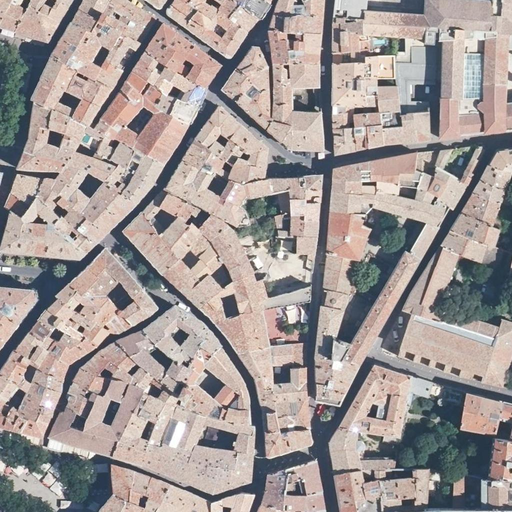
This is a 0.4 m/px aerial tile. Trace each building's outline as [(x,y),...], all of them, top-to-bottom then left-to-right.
[(0,0),(0,25),(16,30),(30,5),(30,4),(31,0),(0,0)] [(31,0),(30,4),(30,5),(16,30),(34,36),(48,40),(65,11),(71,0),(31,0)] [(84,0),(72,21),(93,31),(99,20),(105,23),(104,25),(110,29),(112,25),(123,31),(122,32),(124,32),(138,7),(126,0),(84,0)] [(177,20),(186,26),(222,51),(228,56),(230,57),(231,57),(232,56),(232,55),(242,41),(243,40),(249,31),(227,14),(220,8),(213,19),(189,3),(190,2),(186,0),(174,0),(169,8),(168,10),(168,11),(169,13),(170,14),(177,20)] [(186,0),(190,2),(189,3),(213,19),(220,8),(227,14),(249,31),(252,27),(254,25),(260,18),(235,0),(224,0),(223,3),(217,0),(214,0),(211,5),(206,1),(206,0),(186,0)] [(217,0),(223,3),(224,0),(235,0),(260,18),(265,10),(269,5),(271,0),(217,0)] [(271,25),(269,29),(287,30),(296,31),(322,33),(324,13),(324,0),(303,0),(304,3),(293,3),(294,0),(279,0),(277,4),(277,5),(273,15),(271,25)] [(334,17),(363,20),(363,33),(369,34),(425,39),(425,34),(439,35),(439,27),(491,30),(511,30),(511,0),(424,0),(423,14),(368,10),(335,8),(334,17)] [(368,0),(335,0),(335,8),(368,10),(368,0)] [(138,7),(124,32),(141,42),(156,18),(147,13),(138,7)] [(363,20),(334,17),(333,28),(333,52),(347,51),(360,50),(360,55),(371,55),(369,34),(363,33),(363,20)] [(77,69),(79,70),(90,76),(98,80),(99,80),(114,87),(123,69),(126,65),(133,54),(141,42),(124,32),(122,32),(123,31),(112,25),(110,29),(104,25),(105,23),(99,20),(93,31),(72,21),(60,41),(52,56),(77,69)] [(147,49),(150,52),(155,57),(159,61),(166,65),(206,88),(207,86),(213,78),(221,65),(221,64),(221,63),(220,63),(220,62),(189,41),(178,33),(164,24),(147,49)] [(439,27),(439,35),(439,40),(442,40),(439,137),(511,128),(511,30),(491,30),(439,27)] [(273,56),(274,63),(284,63),(289,63),(319,62),(321,41),(322,33),(296,31),(296,38),(287,37),(287,30),(269,29),(270,35),(271,44),(271,45),(273,56)] [(270,91),(269,71),(268,71),(268,66),(267,64),(266,61),(262,53),(259,47),(252,46),(247,53),(240,63),(236,68),(234,71),(232,73),(229,80),(228,80),(223,89),(240,104),(242,106),(254,116),(255,116),(267,127),(270,130),(276,135),(282,140),(292,124),(273,120),(273,116),(270,116),(270,105),(270,91)] [(149,99),(156,105),(165,110),(173,114),(182,119),(190,122),(197,108),(199,104),(202,98),(206,88),(166,65),(161,73),(154,69),(159,61),(155,57),(150,52),(147,49),(140,61),(133,71),(132,74),(127,81),(140,92),(148,80),(152,82),(143,94),(149,99)] [(347,51),(333,52),(333,57),(333,62),(360,61),(360,55),(360,50),(347,51)] [(360,61),(333,62),(332,86),(332,109),(332,113),(353,112),(367,112),(381,111),(377,84),(377,79),(395,78),(394,54),(371,55),(360,55),(360,61)] [(71,116),(72,116),(72,117),(73,117),(89,126),(92,122),(91,121),(95,116),(113,89),(114,87),(99,80),(98,80),(90,76),(89,80),(77,74),(79,70),(77,69),(52,56),(43,76),(33,99),(36,100),(37,101),(53,109),(53,108),(71,116)] [(274,104),(273,116),(273,120),(292,124),(282,140),(291,148),(299,148),(309,149),(324,150),(322,120),(322,110),(293,109),(292,86),(320,85),(319,62),(289,63),(290,77),(287,77),(287,70),(287,69),(287,68),(286,68),(284,65),(284,63),(274,63),(274,71),(274,73),(274,75),(274,84),(274,95),(274,97),(274,101),(274,104)] [(114,139),(115,137),(121,140),(153,158),(161,162),(165,165),(175,149),(177,146),(181,140),(190,122),(182,119),(173,114),(165,110),(156,105),(149,99),(143,94),(140,92),(127,81),(123,89),(97,125),(97,124),(95,127),(107,134),(106,135),(107,135),(114,139)] [(404,141),(419,140),(414,111),(400,111),(401,116),(396,116),(394,84),(377,84),(381,111),(384,143),(395,142),(404,141)] [(32,128),(31,136),(27,148),(24,155),(19,167),(64,171),(76,150),(77,150),(83,139),(87,131),(102,138),(103,139),(106,135),(107,134),(95,127),(97,124),(92,122),(89,126),(73,117),(72,117),(72,116),(71,116),(53,108),(53,109),(37,101),(36,100),(32,128)] [(228,178),(230,178),(232,179),(233,175),(249,179),(248,181),(264,178),(264,176),(265,170),(268,148),(262,143),(245,127),(236,120),(220,106),(206,123),(203,127),(196,137),(194,140),(192,144),(182,159),(196,165),(205,169),(217,171),(219,172),(228,178)] [(414,111),(419,140),(425,139),(431,139),(430,126),(430,110),(414,111)] [(377,145),(384,143),(381,111),(367,112),(353,112),(354,126),(356,149),(370,146),(372,146),(377,145)] [(353,112),(332,113),(332,118),(333,128),(354,126),(353,112)] [(334,144),(335,154),(341,152),(350,150),(356,149),(354,126),(333,128),(334,143),(334,144)] [(107,178),(110,180),(108,182),(122,193),(123,192),(136,203),(139,200),(145,193),(153,185),(155,181),(165,165),(161,162),(153,158),(121,140),(117,148),(104,141),(107,135),(106,135),(103,139),(102,138),(97,151),(96,150),(93,156),(102,159),(104,156),(110,159),(111,158),(119,162),(118,165),(107,178)] [(433,197),(435,194),(438,196),(436,199),(450,208),(453,209),(455,206),(458,200),(463,191),(467,185),(469,182),(473,174),(476,167),(480,158),(485,148),(483,146),(477,146),(473,155),(466,167),(460,179),(443,169),(454,148),(449,148),(438,149),(427,150),(418,151),(416,167),(423,170),(419,187),(416,199),(431,203),(431,202),(433,197)] [(492,158),(489,164),(505,169),(511,170),(511,147),(497,149),(496,151),(492,158)] [(59,202),(69,210),(65,217),(85,233),(96,243),(107,232),(111,227),(126,213),(134,206),(136,203),(123,192),(122,193),(108,182),(110,180),(107,178),(118,165),(102,159),(93,156),(77,150),(76,150),(64,171),(65,171),(57,180),(48,178),(46,179),(44,179),(43,184),(42,183),(37,195),(37,196),(53,210),(59,202)] [(418,151),(372,160),(372,180),(378,180),(400,184),(400,178),(414,179),(416,167),(418,151)] [(180,194),(200,204),(213,211),(222,217),(239,226),(254,221),(266,218),(275,215),(282,212),(291,211),(290,197),(289,177),(276,176),(264,176),(264,178),(248,181),(249,179),(233,175),(232,179),(230,178),(228,178),(219,172),(217,171),(205,169),(196,165),(182,159),(180,163),(174,172),(174,173),(166,186),(180,194)] [(335,168),(334,178),(364,180),(372,180),(372,160),(359,162),(335,168)] [(491,198),(501,203),(506,189),(507,189),(511,173),(511,170),(505,169),(489,164),(483,176),(480,181),(473,192),(491,198)] [(400,184),(401,184),(419,187),(423,170),(416,167),(414,179),(400,178),(400,184)] [(19,196),(31,205),(37,197),(37,196),(37,195),(42,183),(43,184),(44,179),(35,177),(19,173),(15,183),(12,192),(17,195),(19,196)] [(306,175),(289,177),(290,197),(307,197),(307,189),(321,188),(322,173),(307,175),(306,175)] [(333,186),(333,191),(351,191),(363,192),(364,180),(334,178),(333,186)] [(400,184),(378,180),(378,191),(400,195),(401,184),(400,184)] [(166,186),(164,188),(163,189),(144,208),(125,229),(164,273),(181,255),(183,257),(191,248),(204,232),(199,227),(211,213),(200,207),(179,196),(180,194),(166,186)] [(321,196),(321,188),(307,189),(307,197),(307,201),(320,201),(321,196)] [(430,243),(434,236),(443,221),(445,217),(450,208),(436,199),(434,204),(431,202),(431,203),(416,199),(400,195),(378,191),(377,190),(376,193),(373,206),(400,213),(419,219),(427,221),(410,251),(406,248),(355,334),(350,343),(336,338),(345,310),(321,305),(320,314),(319,328),(319,330),(317,345),(316,356),(332,357),(336,358),(342,359),(360,364),(362,361),(363,359),(369,349),(375,337),(389,313),(399,297),(430,243)] [(333,191),(331,212),(349,214),(365,216),(373,206),(376,193),(363,192),(351,191),(333,191)] [(6,207),(10,211),(11,209),(20,216),(21,215),(23,217),(31,205),(19,196),(17,195),(12,192),(8,200),(6,207)] [(461,211),(501,227),(505,228),(511,206),(511,205),(501,203),(491,198),(473,192),(467,201),(461,211)] [(1,250),(2,250),(40,254),(81,258),(93,246),(96,243),(85,233),(65,217),(63,215),(62,217),(53,210),(37,196),(37,197),(31,205),(23,217),(21,215),(20,216),(11,209),(10,211),(11,211),(7,227),(1,250)] [(307,201),(307,197),(290,197),(291,211),(291,214),(305,213),(305,219),(319,219),(320,210),(320,201),(307,201)] [(282,212),(275,215),(276,225),(277,228),(278,228),(278,233),(290,235),(291,229),(286,229),(284,218),(291,218),(291,214),(291,211),(282,212)] [(450,229),(487,243),(495,246),(501,227),(461,211),(454,223),(450,229)] [(349,214),(331,212),(327,252),(360,261),(368,239),(373,230),(362,228),(365,216),(349,214)] [(233,279),(236,285),(256,278),(254,271),(235,229),(229,223),(223,218),(222,218),(211,213),(199,227),(204,232),(191,248),(197,256),(199,255),(201,257),(191,268),(183,257),(181,255),(164,273),(201,307),(220,292),(224,286),(211,273),(225,261),(229,268),(233,279)] [(305,213),(291,214),(291,218),(291,229),(290,235),(297,236),(318,236),(318,228),(319,219),(305,219),(305,213)] [(427,221),(419,219),(403,247),(406,248),(410,251),(427,221)] [(445,237),(441,244),(453,249),(452,251),(459,253),(481,261),(487,243),(450,229),(445,237)] [(290,235),(278,233),(276,233),(277,249),(277,253),(297,252),(297,236),(290,235)] [(317,241),(318,236),(297,236),(297,252),(308,252),(308,256),(313,258),(314,254),(317,241)] [(403,309),(412,312),(435,319),(442,321),(443,320),(466,328),(485,333),(497,337),(494,346),(495,346),(486,375),(485,375),(483,381),(493,384),(503,386),(510,363),(511,356),(511,320),(501,317),(501,319),(501,320),(500,325),(497,324),(483,320),(446,308),(446,310),(440,308),(441,304),(459,253),(452,251),(453,249),(441,244),(424,271),(409,295),(403,309)] [(124,267),(106,247),(103,251),(99,255),(97,258),(96,258),(95,259),(93,261),(83,270),(95,281),(92,284),(96,287),(101,292),(105,295),(109,298),(110,299),(108,301),(107,300),(101,307),(103,308),(95,319),(99,322),(117,306),(113,301),(109,297),(110,296),(106,293),(119,280),(118,280),(120,278),(128,288),(119,296),(126,304),(127,306),(136,298),(134,296),(143,288),(138,282),(124,267)] [(327,252),(321,305),(345,310),(360,261),(327,252)] [(310,259),(306,266),(314,270),(317,262),(310,259)] [(81,272),(69,282),(85,295),(86,294),(101,307),(107,300),(108,301),(110,299),(109,298),(105,295),(101,292),(96,287),(92,284),(95,281),(83,270),(81,272)] [(511,274),(505,272),(503,279),(511,282),(511,274)] [(208,313),(211,316),(227,335),(238,351),(271,344),(264,309),(264,308),(310,300),(311,282),(271,298),(264,277),(256,278),(236,285),(233,279),(224,286),(220,292),(201,307),(208,313)] [(55,294),(57,296),(66,301),(68,302),(74,307),(80,300),(85,303),(79,311),(86,314),(93,317),(93,318),(101,307),(86,294),(85,295),(69,282),(67,284),(55,294)] [(0,284),(0,308),(4,312),(19,323),(20,322),(27,312),(27,311),(37,296),(34,288),(27,287),(14,286),(11,285),(0,284)] [(145,290),(143,288),(134,296),(136,298),(127,306),(121,311),(119,308),(118,308),(102,324),(110,329),(111,329),(119,331),(128,325),(135,322),(139,319),(148,314),(149,313),(158,306),(153,300),(145,290)] [(47,306),(67,319),(76,309),(74,307),(68,302),(66,301),(57,296),(53,300),(47,306)] [(126,304),(119,296),(113,301),(117,306),(118,308),(119,308),(121,311),(127,306),(126,304)] [(38,319),(53,328),(56,324),(65,330),(82,340),(86,335),(82,332),(66,320),(67,319),(47,306),(45,309),(42,313),(38,319)] [(102,324),(118,308),(117,306),(99,322),(102,324)] [(191,366),(195,356),(194,355),(200,344),(214,352),(221,345),(202,323),(183,312),(173,306),(159,317),(143,328),(153,339),(156,343),(165,350),(174,357),(183,362),(188,365),(191,366)] [(101,307),(93,318),(95,319),(103,308),(101,307)] [(290,309),(291,322),(299,322),(298,308),(290,309)] [(11,333),(19,323),(4,312),(0,317),(0,336),(6,341),(8,338),(11,333)] [(473,379),(483,381),(485,375),(486,375),(495,346),(494,346),(497,337),(485,333),(466,328),(443,320),(442,321),(435,319),(412,312),(405,334),(398,355),(418,362),(433,367),(436,367),(453,373),(460,375),(465,377),(473,379)] [(82,332),(86,335),(96,344),(103,337),(110,329),(102,324),(99,322),(95,319),(93,318),(93,317),(86,314),(81,322),(86,326),(82,332)] [(29,330),(43,339),(45,335),(47,334),(49,335),(53,328),(38,319),(35,323),(32,327),(29,330)] [(188,365),(183,362),(174,357),(165,350),(159,361),(157,359),(155,357),(153,356),(151,353),(146,347),(156,343),(153,339),(143,328),(133,333),(128,335),(117,340),(133,357),(134,358),(138,361),(141,364),(161,379),(171,386),(174,389),(178,394),(181,390),(179,387),(180,385),(180,383),(179,383),(181,380),(185,383),(185,382),(186,382),(186,381),(187,381),(188,381),(194,368),(191,366),(188,365)] [(23,339),(16,348),(27,355),(34,344),(37,345),(31,357),(39,363),(41,364),(49,350),(40,344),(43,340),(43,339),(29,330),(24,338),(23,339)] [(39,363),(37,367),(57,375),(58,380),(62,381),(66,371),(69,362),(74,359),(88,350),(96,344),(86,335),(82,340),(65,330),(59,339),(56,337),(54,340),(45,335),(43,339),(43,340),(40,344),(49,350),(41,364),(39,363)] [(90,359),(82,366),(94,374),(97,374),(105,365),(114,371),(111,377),(113,377),(126,380),(131,382),(134,375),(132,374),(127,370),(138,361),(134,358),(133,357),(117,340),(109,344),(102,349),(100,350),(99,351),(98,352),(96,354),(90,359)] [(262,405),(263,411),(276,409),(274,390),(273,381),(272,375),(280,374),(280,367),(288,366),(291,366),(306,365),(306,358),(307,341),(271,344),(238,351),(241,356),(246,363),(246,364),(252,372),(255,377),(255,379),(256,381),(257,387),(258,392),(259,395),(262,405)] [(190,407),(190,409),(218,416),(233,419),(244,422),(252,424),(251,421),(251,415),(250,406),(248,396),(248,395),(247,392),(244,385),(240,374),(239,373),(238,371),(234,366),(229,357),(221,345),(214,352),(200,344),(194,355),(195,356),(191,366),(194,368),(188,381),(187,381),(186,381),(186,382),(185,382),(185,383),(181,390),(178,394),(179,395),(176,401),(176,402),(177,402),(190,407)] [(7,362),(0,372),(18,383),(23,375),(26,377),(26,378),(32,381),(37,367),(39,363),(31,357),(27,355),(16,348),(15,350),(7,361),(7,362)] [(354,377),(360,364),(342,359),(341,366),(334,365),(336,358),(332,357),(316,356),(316,358),(316,371),(316,387),(316,388),(316,400),(330,402),(341,404),(345,395),(352,381),(354,377)] [(345,416),(340,425),(356,428),(359,429),(387,433),(400,435),(401,428),(402,422),(402,417),(404,412),(405,407),(405,404),(408,394),(408,391),(409,387),(412,375),(409,374),(392,368),(373,363),(371,367),(366,377),(363,383),(358,391),(357,394),(352,403),(345,416)] [(119,440),(117,443),(113,455),(121,457),(126,459),(141,463),(150,438),(141,435),(149,417),(156,420),(157,421),(166,402),(176,405),(177,402),(176,402),(176,401),(179,395),(178,394),(174,389),(171,386),(161,379),(141,364),(132,374),(134,375),(131,382),(145,387),(144,390),(134,409),(134,410),(133,410),(128,421),(123,433),(121,437),(119,440)] [(274,390),(276,409),(281,430),(310,427),(310,423),(309,416),(309,415),(307,395),(306,381),(306,376),(306,365),(291,366),(291,380),(273,381),(274,390)] [(94,374),(82,366),(77,375),(76,376),(72,384),(87,390),(92,391),(98,393),(105,394),(113,377),(111,377),(97,374),(94,374)] [(18,409),(29,415),(36,419),(42,410),(51,414),(54,408),(56,404),(61,390),(62,387),(62,381),(58,380),(57,375),(37,367),(32,381),(26,378),(26,377),(23,375),(18,383),(28,389),(19,407),(18,409)] [(0,394),(7,398),(18,383),(0,372),(0,394)] [(408,394),(405,404),(411,405),(414,392),(445,401),(464,407),(467,391),(464,390),(450,387),(431,381),(416,376),(412,375),(409,387),(408,391),(408,394)] [(70,443),(75,445),(80,446),(93,450),(94,450),(113,455),(117,443),(119,440),(121,437),(123,433),(128,421),(133,410),(134,410),(134,409),(144,390),(145,387),(131,382),(126,380),(113,377),(105,394),(98,393),(92,391),(90,397),(95,399),(88,417),(85,429),(70,425),(72,419),(74,420),(77,411),(71,408),(67,406),(64,413),(61,411),(55,423),(49,436),(61,440),(70,443)] [(85,395),(87,390),(72,384),(70,388),(67,397),(69,398),(69,400),(67,406),(71,408),(77,411),(88,417),(95,399),(90,397),(85,395)] [(473,393),(467,391),(464,407),(460,427),(496,434),(500,416),(504,400),(496,398),(473,393)] [(0,425),(20,431),(29,415),(18,409),(19,407),(13,404),(12,405),(5,401),(7,398),(0,394),(0,425)] [(511,402),(504,400),(500,416),(511,419),(511,428),(510,439),(511,438),(511,402)] [(156,469),(158,470),(168,474),(183,480),(200,488),(213,493),(215,493),(230,488),(251,480),(252,472),(252,462),(253,457),(253,447),(254,441),(255,429),(255,428),(254,424),(252,424),(244,422),(233,419),(218,416),(190,409),(190,407),(177,402),(176,405),(166,402),(157,421),(156,420),(150,438),(141,463),(145,464),(156,469)] [(312,434),(310,427),(281,430),(276,409),(263,411),(264,414),(265,440),(266,452),(267,454),(267,455),(268,456),(269,456),(270,456),(272,456),(293,449),(310,443),(312,442),(313,441),(313,440),(313,439),(313,437),(312,434)] [(36,419),(29,415),(20,431),(28,433),(42,436),(44,430),(46,426),(51,414),(42,410),(36,419)] [(332,459),(335,473),(354,469),(358,469),(360,468),(362,468),(370,468),(380,468),(385,468),(394,468),(396,462),(395,458),(382,458),(369,458),(361,459),(358,449),(362,449),(363,449),(363,448),(364,448),(364,447),(365,446),(365,445),(365,444),(365,443),(365,442),(364,441),(363,440),(362,439),(358,439),(358,433),(359,429),(356,428),(340,425),(338,428),(334,435),(330,441),(330,444),(332,456),(332,459)] [(457,455),(454,471),(472,474),(481,475),(481,477),(489,478),(490,477),(507,477),(511,477),(511,438),(510,439),(495,436),(492,462),(476,459),(475,459),(464,457),(464,455),(467,456),(469,442),(486,445),(489,443),(490,436),(460,431),(458,450),(457,455)] [(0,457),(0,469),(4,472),(10,460),(1,456),(0,457)] [(20,476),(29,465),(18,456),(9,467),(20,476)] [(292,508),(301,509),(310,510),(316,511),(323,511),(326,511),(325,508),(323,493),(318,466),(317,458),(293,465),(268,473),(267,482),(265,492),(261,503),(273,505),(282,507),(284,508),(292,508)] [(134,470),(112,463),(113,475),(114,493),(139,503),(141,491),(150,494),(146,506),(157,510),(159,505),(162,497),(163,497),(164,495),(170,483),(162,479),(155,476),(152,476),(134,470)] [(52,466),(40,477),(58,496),(70,485),(52,466)] [(341,510),(340,511),(358,511),(355,499),(374,496),(381,494),(382,508),(382,511),(396,510),(416,509),(428,508),(430,467),(425,467),(412,467),(413,475),(386,477),(385,468),(380,468),(370,468),(362,468),(360,468),(358,469),(354,469),(335,473),(336,480),(337,486),(339,496),(339,500),(341,510)] [(452,508),(511,507),(511,477),(507,477),(490,477),(489,478),(481,477),(481,475),(472,474),(454,471),(452,508)] [(248,511),(249,510),(255,493),(242,491),(227,496),(212,501),(200,495),(190,491),(185,489),(170,483),(164,495),(163,497),(162,497),(159,505),(157,510),(155,511),(248,511)] [(155,511),(157,510),(146,506),(139,503),(114,493),(108,500),(104,504),(98,511),(155,511)] [(511,511),(511,507),(452,508),(428,508),(416,509),(396,510),(395,511),(371,511),(382,511),(382,508),(381,494),(374,496),(355,499),(358,511),(511,511)] [(284,508),(282,507),(273,505),(261,503),(257,511),(325,511),(326,511),(323,511),(316,511),(310,510),(301,509),(292,508),(284,508)]
